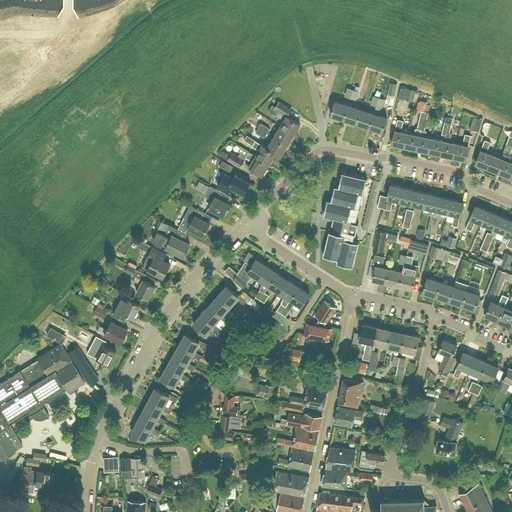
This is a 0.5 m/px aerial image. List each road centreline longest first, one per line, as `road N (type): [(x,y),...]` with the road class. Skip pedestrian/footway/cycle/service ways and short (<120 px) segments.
road 1 (residential): [(84,511),(98,439),(157,323),(244,225)]
road 2 (residential): [(244,225),(324,149),(465,174),(473,187),(511,203)]
road 3 (residential): [(308,511),(353,292)]
road 4 (residential): [(387,473),(434,316)]
road 5 (residential): [(353,292),(244,225)]
